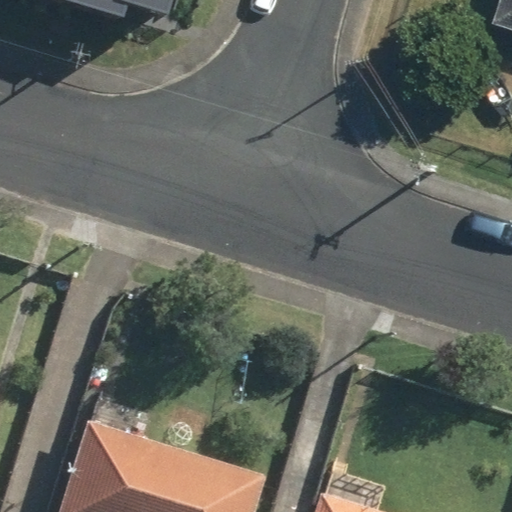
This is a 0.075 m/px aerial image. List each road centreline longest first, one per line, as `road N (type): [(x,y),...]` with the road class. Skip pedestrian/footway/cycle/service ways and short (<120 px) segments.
road 1 (residential): [(243,198),(511,281)]
road 2 (residential): [(0,121),(243,198)]
road 3 (residential): [(305,0),(243,198)]
